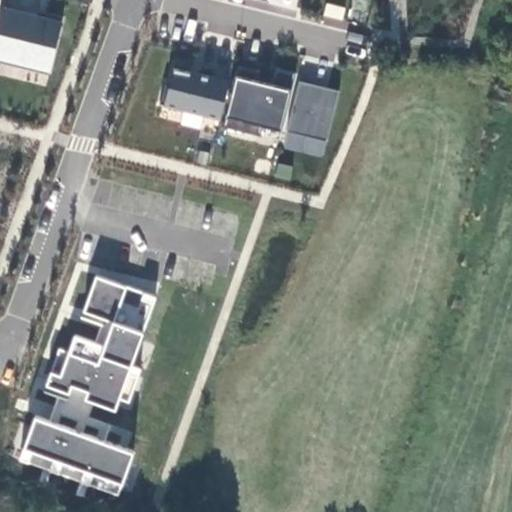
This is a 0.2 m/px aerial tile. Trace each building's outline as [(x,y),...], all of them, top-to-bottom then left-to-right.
[(349,2),(342,0),(329,0),(328,8),(347,12),(349,2)] [(36,14),(2,6),(0,12),(0,61),(48,73),(62,14),(37,8),(36,14)] [(234,75),(195,66),(196,61),(179,57),(174,79),(169,78),(164,98),(225,113),(234,75)] [(264,64),(242,59),(227,120),(264,129),(267,119),(286,124),(300,66),(279,61),(276,72),(275,77),(261,74),(263,69),(264,64)] [(276,72),(263,69),(261,74),(275,77),(276,72)] [(315,77),(303,74),(299,91),(311,94),(315,77)] [(311,94),(299,91),(291,125),(331,134),(343,83),(315,77),(311,94)] [(156,297),(95,277),(81,315),(101,325),(95,341),(74,334),(68,352),(58,349),(44,386),(68,396),(71,386),(88,392),(85,399),(114,412),(119,398),(128,402),(141,369),(131,366),(156,297)] [(135,453),(35,417),(19,460),(119,496),(135,453)]
